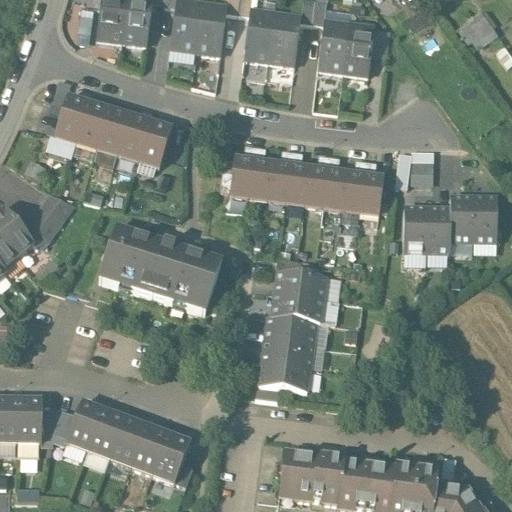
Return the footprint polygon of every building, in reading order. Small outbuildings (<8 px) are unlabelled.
[(101,0),(96,48),(120,51),(127,2),(110,0),(101,0)] [(237,0),(228,0),(226,15),(225,21),(237,22),(240,0),(237,0)] [(252,2),(240,0),(237,22),(249,24),(249,18),(252,2)] [(152,5),(127,2),(120,51),(146,54),(152,5)] [(302,6),(300,25),(299,30),(311,32),(314,8),(302,6)] [(169,57),(194,61),(201,12),(176,8),(169,57)] [(314,8),(311,32),(323,33),(323,28),(326,9),(314,8)] [(201,11),(201,12),(194,61),(220,64),(225,21),(226,15),(201,11)] [(243,67),(268,70),(275,21),(249,18),(249,24),(243,67)] [(497,42),(480,19),(468,28),(484,51),(497,42)] [(300,25),(275,21),(268,70),(294,74),(299,30),(300,25)] [(317,77),(342,80),(348,31),(323,28),(323,33),(317,77)] [(374,34),(348,31),(342,80),(368,83),(374,34)] [(75,153),(88,112),(66,105),(54,146),(75,153)] [(96,159),(108,118),(88,112),(75,153),(96,159)] [(116,166),(129,125),(108,118),(96,159),(116,166)] [(137,172),(150,131),(129,125),(116,166),(137,172)] [(171,137),(150,131),(137,172),(159,178),(171,137)] [(243,168),(233,167),(231,183),(222,182),(219,202),(229,203),(228,207),(246,209),(254,156),(244,155),(243,168)] [(265,157),(254,156),(246,209),(266,212),(271,172),(263,171),(265,157)] [(280,173),(271,172),(266,212),(285,214),(292,161),(281,159),(280,173)] [(302,162),(292,161),(285,214),(303,216),(309,177),(300,176),(302,162)] [(316,178),(309,177),(303,216),(321,219),(328,166),(318,164),(316,178)] [(339,167),(328,166),(321,219),(340,221),(345,181),(337,181),(339,167)] [(353,182),(345,181),(340,221),(358,224),(365,170),(355,169),(353,182)] [(410,181),(432,181),(433,169),(411,169),(410,181)] [(375,172),(365,170),(358,224),(378,226),(383,187),(374,185),(375,172)] [(43,213),(63,226),(72,214),(71,213),(63,212),(50,203),(43,213)] [(471,254),(472,206),(449,205),(449,218),(449,217),(449,253),(471,254)] [(496,206),(472,206),(471,254),(495,254),(496,206)] [(36,222),(56,236),(63,226),(43,213),(36,222)] [(425,265),(426,217),(403,217),(402,264),(425,265)] [(425,265),(448,265),(449,253),(449,217),(449,218),(426,217),(425,265)] [(0,220),(0,246),(17,267),(32,254),(20,240),(2,218),(0,220)] [(45,251),(46,251),(56,236),(36,222),(30,231),(29,232),(45,251)] [(20,240),(32,254),(36,259),(46,251),(45,251),(29,232),(20,240)] [(221,271),(115,236),(98,290),(204,324),(221,271)] [(0,277),(2,280),(17,267),(0,246),(0,277)] [(275,280),(277,280),(299,283),(300,271),(277,268),(275,280)] [(277,280),(274,304),(321,310),(324,286),(299,283),(277,280)] [(271,328),(314,333),(314,334),(318,334),(321,310),(274,304),(271,327),(271,328)] [(271,327),(267,327),(264,351),(311,357),(314,334),(314,333),(271,328),(271,327)] [(311,357),(264,351),(261,375),(308,381),(311,357)] [(308,381),(261,375),(258,399),(305,405),(308,381)] [(278,402),(256,399),(254,410),(277,413),(278,402)] [(17,410),(0,409),(0,454),(16,455),(17,410)] [(41,411),(17,410),(16,455),(40,455),(40,443),(41,423),(41,411)] [(87,464),(103,422),(81,413),(75,429),(68,448),(65,455),(87,464)] [(108,472),(124,430),(103,422),(87,464),(108,472)] [(58,423),(41,423),(40,443),(54,443),(58,423)] [(75,429),(58,423),(54,443),(68,448),(75,429)] [(129,480),(146,438),(124,430),(108,472),(129,480)] [(151,488),(167,446),(146,438),(129,480),(151,488)] [(189,455),(167,446),(151,488),(173,497),(189,455)] [(283,465),(278,505),(293,507),(292,511),(311,511),(312,509),(320,510),(319,511),(337,511),(343,474),(344,470),(315,466),(315,469),(283,465)] [(390,511),(394,481),(343,474),(337,511),(390,511)] [(395,477),(394,481),(390,511),(433,511),(435,496),(436,482),(395,477)] [(474,511),(466,500),(435,496),(433,511),(474,511)] [(0,503),(0,511),(8,511),(9,503),(0,503)]
